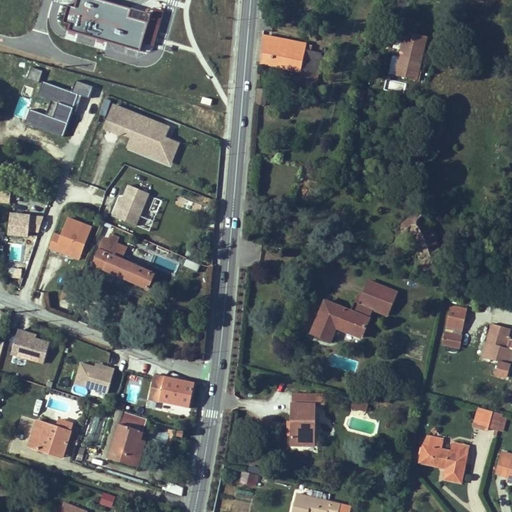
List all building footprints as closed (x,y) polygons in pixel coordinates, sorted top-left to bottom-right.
[(69,25),(67,31),(139,52),(151,15),(99,0),(76,0),(74,8),(68,7),(63,23),(69,25)] [(418,71),(426,36),(406,31),(400,57),(396,75),(419,81),(421,72),(418,71)] [(311,51),(306,50),(307,45),(263,36),(261,63),(301,71),(301,70),(304,71),(310,72),(308,82),(316,84),(322,57),(320,56),(321,53),(311,51)] [(396,75),(400,57),(393,55),(388,73),(396,75)] [(265,106),(267,90),(259,88),(257,104),(265,106)] [(361,108),(365,91),(359,90),(355,106),(361,108)] [(47,109),(29,100),(28,102),(19,97),(13,109),(40,122),(47,109)] [(165,138),(169,127),(150,120),(149,122),(139,118),(140,116),(114,105),(105,128),(120,134),(126,131),(133,134),(130,144),(148,151),(147,154),(163,161),(168,148),(171,150),(174,142),(165,138)] [(170,164),(179,143),(174,142),(171,150),(168,148),(163,161),(170,164)] [(136,226),(149,193),(129,185),(124,198),(120,208),(117,206),(113,216),(136,226)] [(0,191),(0,203),(9,204),(10,192),(0,191)] [(444,262),(437,241),(434,232),(432,232),(431,232),(425,222),(426,221),(426,220),(421,214),(419,212),(417,212),(416,213),(403,224),(402,226),(401,228),(402,231),(404,233),(405,234),(407,235),(409,235),(411,234),(414,239),(424,269),(425,270),(444,263),(444,262)] [(4,235),(26,237),(27,232),(28,217),(5,215),(4,235)] [(44,218),(28,217),(27,232),(39,232),(44,218)] [(54,235),(49,248),(78,258),(88,227),(65,219),(59,236),(54,235)] [(97,237),(102,226),(94,223),(89,233),(97,237)] [(155,274),(121,259),(126,248),(116,243),(118,238),(111,235),(109,240),(104,238),(99,249),(111,255),(105,269),(148,288),(155,274)] [(105,269),(111,255),(99,249),(93,264),(105,269)] [(72,303),(80,284),(68,279),(61,298),(72,303)] [(362,337),(373,310),(387,315),(397,292),(369,281),(363,296),(358,294),(351,311),(325,301),(313,329),(332,336),(336,327),(362,337)] [(511,297),(504,294),(480,288),(478,294),(499,300),(511,303),(511,297)] [(37,292),(36,305),(48,306),(49,292),(37,292)] [(462,329),(467,309),(452,306),(447,326),(462,329)] [(511,349),(505,347),(508,336),(510,329),(492,324),(483,357),(500,362),(496,374),(506,377),(511,356),(511,349)] [(460,336),(462,329),(447,326),(446,333),(460,336)] [(332,336),(313,329),(311,333),(330,341),(332,336)] [(26,333),(18,330),(11,354),(44,363),(50,343),(36,338),(25,335),(26,333)] [(459,347),(461,336),(460,336),(446,333),(443,344),(459,347)] [(405,354),(420,358),(423,347),(408,343),(405,354)] [(108,393),(115,370),(106,367),(106,370),(95,367),(81,363),(75,384),(108,393)] [(189,408),(195,383),(154,374),(149,399),(189,408)] [(314,445),(315,405),(314,405),(314,394),(295,394),(294,404),(292,404),(292,421),(292,422),(293,422),(293,426),(292,426),(291,435),(291,444),(314,445)] [(325,404),(325,394),(314,394),(314,405),(315,405),(315,404),(325,404)] [(366,411),(368,404),(360,402),(358,409),(366,411)] [(488,428),(493,411),(479,408),(474,425),(488,428)] [(161,448),(163,442),(142,436),(147,419),(117,409),(102,457),(133,466),(136,456),(140,458),(143,447),(159,452),(161,448)] [(501,420),(503,414),(493,411),(488,428),(488,430),(489,427),(495,428),(493,435),(497,436),(499,427),(501,420)] [(71,432),(74,424),(59,419),(56,427),(71,432)] [(63,457),(71,432),(56,427),(38,421),(29,446),(63,457)] [(461,483),(469,446),(454,443),(452,451),(441,449),(443,439),(431,437),(429,446),(424,445),(420,462),(440,467),(447,468),(446,470),(444,479),(461,483)] [(511,454),(503,452),(497,473),(509,476),(509,478),(511,478),(511,454)] [(256,484),(259,475),(251,474),(249,482),(256,484)] [(182,496),(184,489),(176,485),(168,483),(166,491),(182,496)] [(112,506),(115,498),(104,494),(101,502),(112,506)] [(338,511),(341,504),(296,494),(291,511),(338,511)] [(86,511),(65,503),(61,511),(86,511)]
